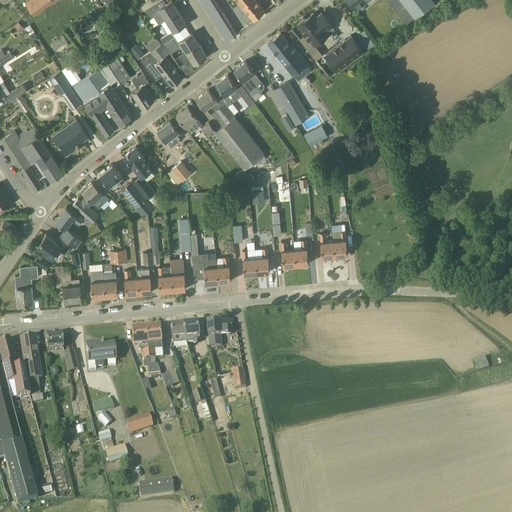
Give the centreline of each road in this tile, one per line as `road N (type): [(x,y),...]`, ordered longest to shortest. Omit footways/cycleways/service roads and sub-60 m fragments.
road 1 (residential): [(39,214),(226,57)]
road 2 (residential): [(0,325),(235,297)]
road 3 (residential): [(235,297),(434,292)]
road 4 (residential): [(266,448),(235,297)]
